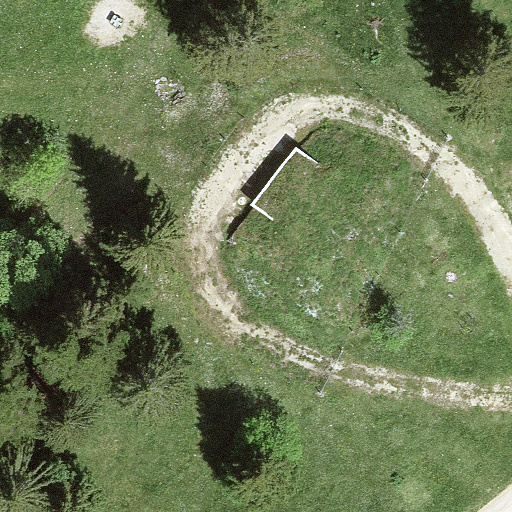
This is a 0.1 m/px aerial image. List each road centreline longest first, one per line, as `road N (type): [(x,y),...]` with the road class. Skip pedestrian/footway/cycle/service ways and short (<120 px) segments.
road 1 (track): [(511,254),(461,177),(405,134),(339,109),(310,108),(277,121),(214,205),(208,267),(243,323),(298,357),(359,378)]
road 2 (track): [(359,378),(511,414)]
